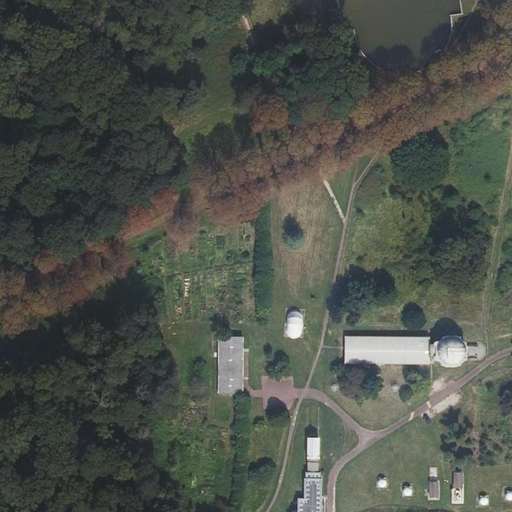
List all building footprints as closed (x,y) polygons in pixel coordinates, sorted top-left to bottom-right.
[(288,311),(287,337),(301,337),(302,312),(288,311)] [(423,340),(341,339),(341,363),(423,364),(423,359),(429,359),(429,360),(430,362),(431,365),(433,367),(435,369),(438,371),(441,373),(444,374),(448,374),(451,374),(454,373),(457,372),(460,370),(462,368),(464,365),(466,362),(467,359),(468,356),(468,353),(467,350),(466,346),(465,344),(463,341),(460,339),(458,337),(455,335),(452,335),(448,334),(445,334),(442,335),(439,337),(436,338),(433,341),(431,345),(430,345),(423,345),(423,340)] [(244,398),(243,340),(218,340),(218,398),(244,398)] [(287,499),(285,511),(319,511),(322,461),(318,460),(321,416),(309,415),(304,460),(301,459),(299,484),(294,483),(293,499),(287,499)] [(377,487),(386,487),(386,478),(377,478),(377,487)] [(439,481),(429,481),(429,500),(439,500),(439,481)] [(412,495),(412,486),(403,487),(403,496),(412,495)] [(463,487),(454,486),(453,504),(463,504),(463,487)]
